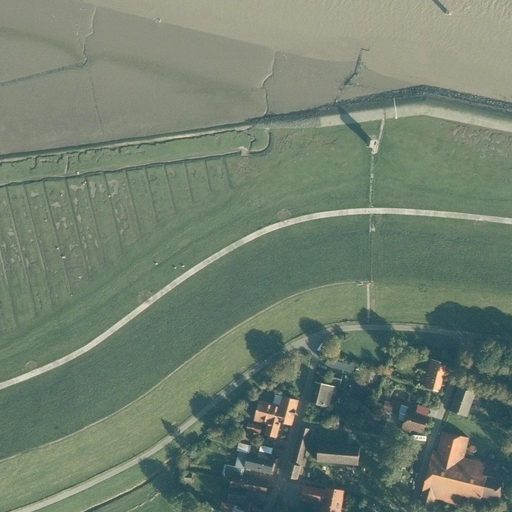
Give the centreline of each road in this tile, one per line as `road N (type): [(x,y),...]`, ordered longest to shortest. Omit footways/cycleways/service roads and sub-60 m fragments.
road 1 (track): [(0,387),(78,356),(214,259),(272,228),(372,212),(511,223)]
road 2 (residential): [(22,511),(151,452),(269,356),(322,329)]
road 3 (residential): [(266,511),(322,329)]
road 4 (residential): [(411,511),(467,331)]
road 5 (residential): [(322,329),(467,331)]
